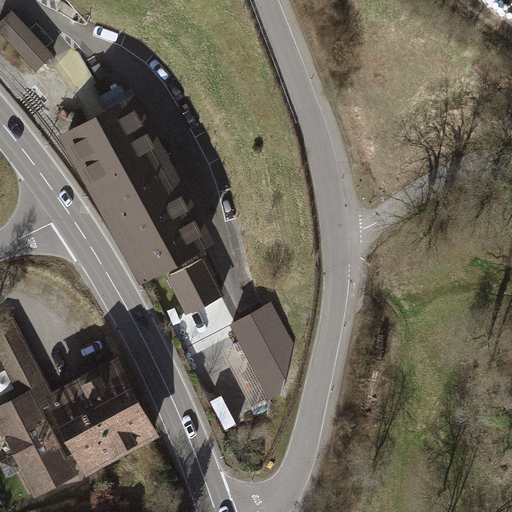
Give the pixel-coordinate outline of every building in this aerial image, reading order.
[(133,88),(58,129),(138,275),(213,234),(133,88)] [(205,257),(169,276),(188,311),(224,293),(205,257)] [(40,396),(52,390),(8,306),(0,309),(0,404),(35,387),(40,396)] [(52,390),(40,396),(58,430),(80,473),(82,477),(158,437),(116,356),(52,390)] [(0,459),(58,430),(40,396),(35,387),(0,404),(0,459)] [(58,430),(0,459),(11,480),(19,476),(31,499),(80,473),(58,430)]
